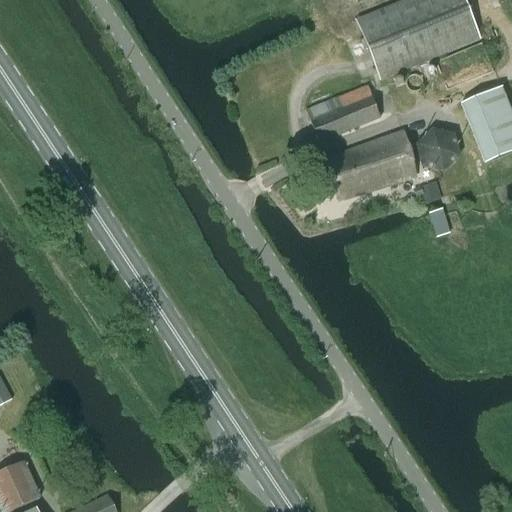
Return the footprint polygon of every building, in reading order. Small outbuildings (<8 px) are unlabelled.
[(379,83),(480,42),(462,0),(412,0),(355,23),(379,83)] [(368,88),(306,112),(319,146),(381,122),(368,88)] [(511,122),(499,90),(460,106),(484,165),(511,153),(511,122)] [(431,129),(415,146),(420,169),(443,175),(460,159),(454,135),(431,129)] [(403,134),(325,162),(337,204),(415,179),(403,134)] [(22,464),(0,474),(0,511),(15,511),(40,501),(22,464)] [(113,511),(107,498),(77,511),(113,511)]
